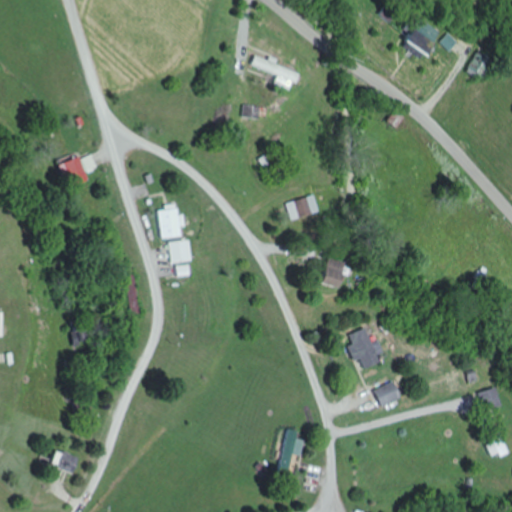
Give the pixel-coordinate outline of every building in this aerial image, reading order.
[(432,57),(446,34),(423,20),(409,43),(432,57)] [(279,77),(277,82),(294,90),(301,75),(271,61),(267,71),(279,77)] [(253,120),(257,110),(248,106),(244,116),(253,120)] [(99,167),(93,153),(61,168),(72,190),(91,181),(87,173),(99,167)] [(261,161),(279,185),(285,180),(267,156),(261,161)] [(306,216),(301,201),(287,205),(292,221),(306,216)] [(161,207),(164,239),(185,237),(183,205),(161,207)] [(174,264),(195,262),(192,241),(172,244),(174,264)] [(342,289),(347,260),(326,257),(321,285),(342,289)] [(142,314),(138,275),(127,276),(131,316),(142,314)] [(350,346),(358,362),(361,360),(365,370),(384,361),(367,327),(350,335),(354,343),(350,346)] [(404,397),(397,381),(377,390),(384,406),(404,397)] [(478,394),(485,412),(503,405),(495,387),(478,394)] [(510,452),(500,432),(486,439),(496,459),(510,452)] [(77,473),(82,457),(59,450),(54,466),(77,473)]
